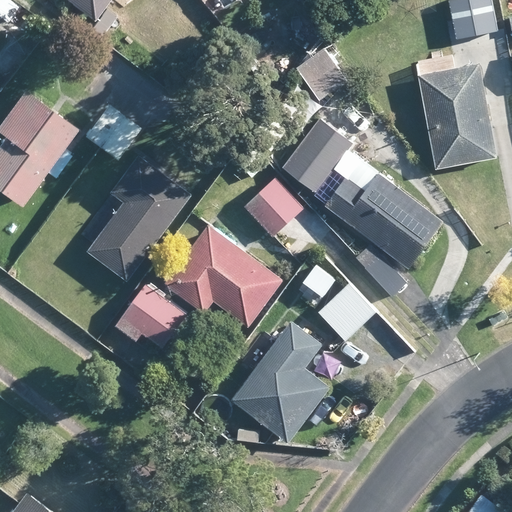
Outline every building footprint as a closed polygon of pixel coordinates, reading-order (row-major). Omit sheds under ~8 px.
[(71,0),(94,17),(106,0),(71,0)] [(106,7),(92,26),(102,32),(116,13),(106,7)] [(495,30),(506,27),(502,7),(494,9),(495,15),(479,18),(482,33),(495,30)] [(369,28),(365,13),(350,18),(354,33),(369,28)] [(353,82),(327,47),(299,68),(326,103),(353,82)] [(438,164),(499,154),(483,59),(422,69),(438,164)] [(67,115),(53,105),(25,84),(0,119),(0,126),(6,131),(0,138),(0,184),(23,201),(45,170),(75,130),(79,124),(67,115)] [(86,133),(117,156),(141,123),(109,99),(85,132),(86,133)] [(354,143),(324,120),(288,168),(319,191),(354,143)] [(130,276),(195,190),(142,149),(113,187),(127,197),(93,242),(91,246),(130,276)] [(392,249),(412,263),(447,215),(381,166),(377,171),(368,184),(352,172),(348,169),(333,189),(325,199),(373,234),(392,249)] [(245,200),(275,234),(306,206),(277,173),(245,200)] [(287,275),(255,251),(212,219),(167,279),(171,282),(207,308),(216,296),(251,322),(287,275)] [(410,278),(387,254),(383,249),(381,251),(367,265),(395,293),(410,278)] [(323,310),(348,338),(381,308),(353,279),(321,308),(323,310)] [(163,291),(159,289),(148,280),(118,321),(128,329),(134,333),(139,337),(145,328),(165,342),(189,310),(163,291)] [(308,325),(306,323),(295,315),(275,342),(250,375),(235,395),(292,438),(334,382),(309,363),(323,344),(327,339),(308,325)] [(58,511),(25,487),(6,511),(58,511)]
